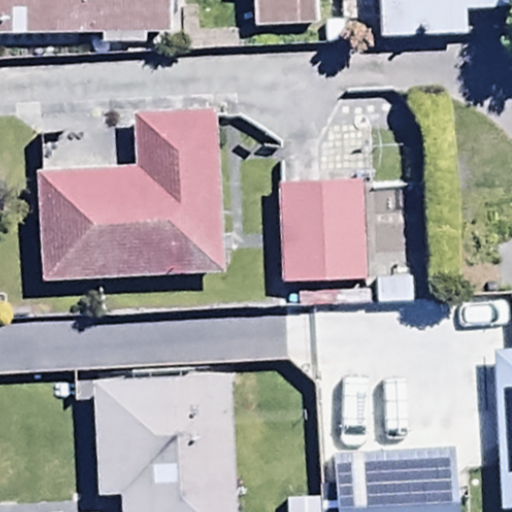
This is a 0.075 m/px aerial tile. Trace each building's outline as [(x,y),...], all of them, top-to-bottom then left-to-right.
[(0,0),(0,45),(97,46),(97,56),(144,56),(144,44),(166,44),(166,0),(0,0)] [(232,0),(233,2),(250,2),(252,40),(318,37),(317,1),(331,0),(232,0)] [(511,0),(379,0),(381,50),(462,47),(461,23),(511,20),(511,0)] [(35,250),(223,247),(221,86),(125,88),(126,138),(114,139),(114,108),(32,110),(35,250)] [(365,136),(275,136),(275,250),(365,250),(365,136)] [(428,491),(427,347),(327,349),(328,464),(347,464),(347,492),(428,491)] [(230,511),(227,350),(94,353),(96,469),(120,469),(120,511),(230,511)] [(511,511),(511,361),(491,362),(497,511),(511,511)]
